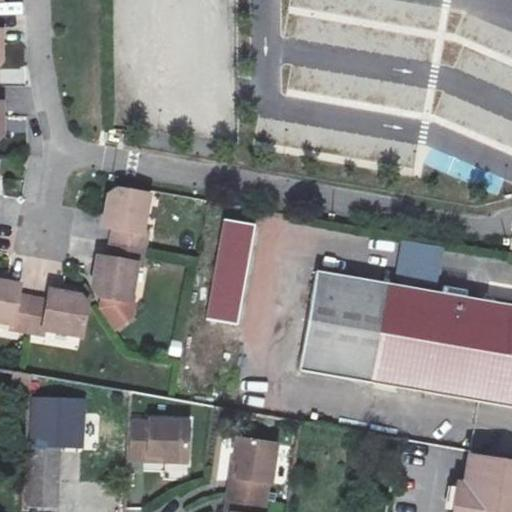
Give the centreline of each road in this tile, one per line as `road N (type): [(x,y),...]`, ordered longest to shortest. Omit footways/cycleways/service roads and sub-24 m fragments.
road 1 (unknown): [(511,283),(300,257),(283,267),(270,292),(263,354),(270,373),(318,399),(511,429)]
road 2 (residential): [(61,150),(434,217),(511,220)]
road 3 (residential): [(38,0),(39,49),(61,150)]
